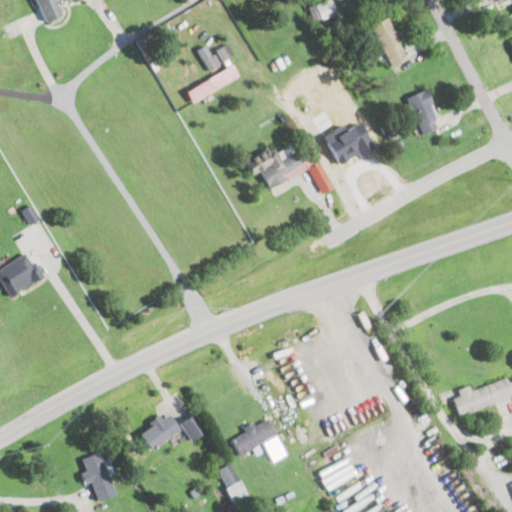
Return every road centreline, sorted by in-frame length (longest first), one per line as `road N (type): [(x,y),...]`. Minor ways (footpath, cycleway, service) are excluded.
road 1 (residential): [(0,439),(208,326),(511,220)]
road 2 (residential): [(356,272),(508,511)]
road 3 (residential): [(436,0),(511,140)]
